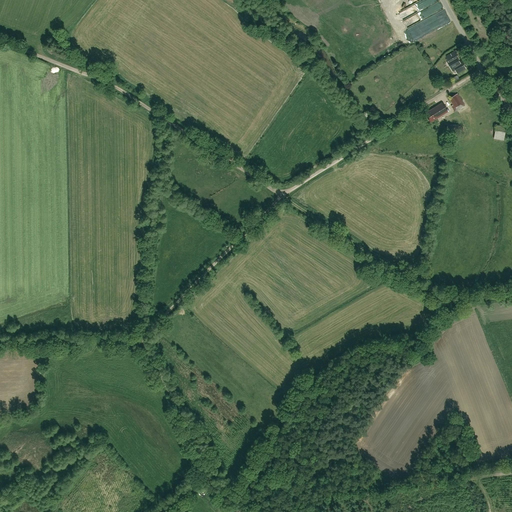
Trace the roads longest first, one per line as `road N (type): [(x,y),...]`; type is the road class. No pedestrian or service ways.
road 1 (track): [(511,291),(435,299),(282,195),(146,339),(211,472),(230,489),(320,472),(380,482),(511,471)]
road 2 (track): [(0,36),(104,74),(282,195),(483,71)]
road 3 (track): [(146,339),(0,340)]
road 4 (unclassified): [(511,115),(445,0)]
